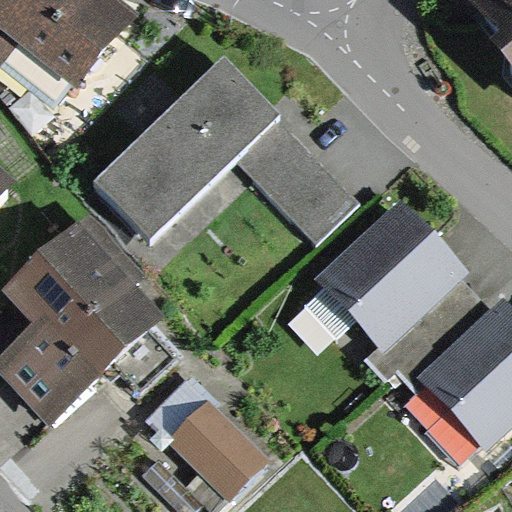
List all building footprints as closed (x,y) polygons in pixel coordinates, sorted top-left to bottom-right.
[(0,0),(0,61),(55,107),(133,14),(116,0),(0,0)] [(511,0),(483,0),(464,16),(511,72),(511,0)] [(228,66),(96,189),(151,249),(241,166),(319,249),(362,209),(228,66)] [(0,206),(17,188),(0,173),(0,206)] [(466,286),(400,217),(321,292),(386,361),(466,286)] [(160,326),(79,239),(15,298),(44,330),(0,371),(52,426),(160,326)] [(511,431),(511,322),(501,311),(417,389),(483,459),(511,431)] [(264,466),(210,412),(176,446),(229,500),(264,466)]
